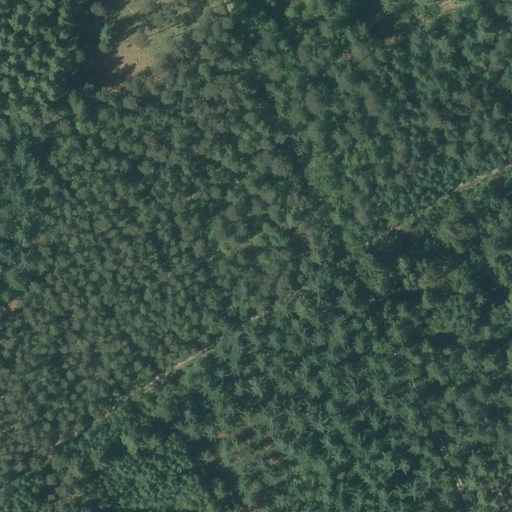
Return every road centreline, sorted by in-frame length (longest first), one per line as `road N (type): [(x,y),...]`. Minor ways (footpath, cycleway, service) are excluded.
road 1 (track): [(511,152),(353,236),(0,481)]
road 2 (track): [(233,0),(479,511)]
road 3 (track): [(0,327),(17,294),(82,0)]
